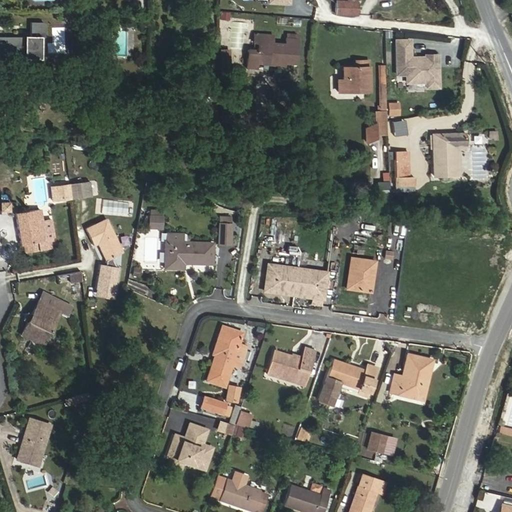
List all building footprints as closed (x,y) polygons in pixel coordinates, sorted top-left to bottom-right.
[(356,13),(356,2),(335,1),(335,13),(356,13)] [(40,59),(40,37),(44,37),(45,22),(30,22),(30,37),(0,36),(0,54),(23,54),(23,59),(40,59)] [(90,44),(91,27),(81,27),(81,44),(90,44)] [(295,63),(297,46),(285,45),(272,43),(273,36),(254,34),(253,42),(258,42),(257,50),(247,49),(246,67),(256,68),(256,63),(284,65),(284,62),(295,63)] [(396,40),(397,74),(406,73),(406,82),(426,81),(426,86),(438,86),(437,54),(425,54),(425,59),(410,60),(409,40),(396,40)] [(230,71),(229,50),(219,50),(220,71),(230,71)] [(368,86),(368,67),(355,67),(342,67),(342,79),(337,80),(337,91),(356,91),(356,87),(368,86)] [(386,111),(385,74),(378,74),(379,111),(386,111)] [(387,101),(387,115),(399,115),(399,101),(387,101)] [(386,134),(386,111),(379,111),(374,111),(374,123),(365,128),(366,141),(368,141),(375,139),(375,134),(386,134)] [(459,175),(458,149),(464,149),(464,133),(432,134),(434,175),(459,175)] [(408,176),(407,152),(395,152),(396,185),(413,185),(413,176),(408,176)] [(70,198),(68,184),(50,187),(52,200),(70,198)] [(99,200),(98,212),(119,214),(120,201),(99,200)] [(0,211),(10,211),(9,201),(0,201),(0,211)] [(56,247),(51,218),(42,220),(40,208),(15,212),(20,245),(23,245),(24,252),(56,247)] [(162,229),(162,215),(149,214),(146,228),(162,229)] [(123,252),(106,217),(85,227),(94,246),(97,244),(105,260),(123,252)] [(230,244),(230,223),(218,223),(217,244),(230,244)] [(357,235),(356,244),(374,245),(375,236),(357,235)] [(211,263),(212,242),(164,241),(164,267),(183,268),(183,262),(211,263)] [(392,259),(393,251),(385,250),(384,258),(392,259)] [(298,251),(297,263),(305,264),(307,252),(298,251)] [(373,275),(375,261),(350,257),(346,288),(366,291),(368,274),(373,275)] [(115,298),(118,266),(96,264),(93,296),(115,298)] [(264,290),(322,298),(324,288),(316,287),(318,271),(275,265),(273,281),(265,280),(264,290)] [(82,281),(80,271),(68,273),(70,283),(72,282),(82,281)] [(83,289),(82,281),(72,282),(73,291),(83,289)] [(48,334),(59,311),(38,300),(21,334),(29,338),(31,335),(35,337),(39,329),(48,334)] [(239,367),(246,346),(238,343),(242,332),(221,325),(212,353),(214,354),(206,380),(224,386),(231,364),(239,367)] [(42,345),(48,334),(39,329),(35,337),(31,335),(29,338),(42,345)] [(304,379),(313,350),(304,347),(301,357),(291,354),(291,356),(274,351),(269,368),(304,379)] [(417,398),(421,380),(426,381),(431,359),(406,353),(401,375),(393,374),(389,392),(417,398)] [(368,392),(376,368),(366,364),(364,370),(332,359),(318,400),(331,405),(339,381),(368,392)] [(304,379),(269,368),(267,373),(303,385),(304,379)] [(422,399),(426,381),(421,380),(417,398),(422,399)] [(236,401),(239,387),(228,385),(225,399),(236,401)] [(87,392),(63,398),(64,405),(89,399),(87,392)] [(222,413),(224,404),(225,403),(203,396),(200,406),(222,413)] [(227,415),(230,406),(224,404),(222,413),(227,415)] [(248,424),(251,415),(240,411),(236,424),(248,428),(249,425),(248,424)] [(41,455),(51,423),(28,417),(15,460),(26,463),(30,451),(41,455)] [(203,442),(208,427),(187,421),(182,435),(172,432),(162,465),(180,470),(182,464),(205,471),(213,445),(203,442)] [(245,438),(248,428),(237,426),(235,436),(245,438)] [(511,435),(511,429),(499,426),(498,432),(511,435)] [(306,441),(308,436),(306,435),(307,430),(300,427),(296,437),(306,441)] [(381,452),(384,442),(385,436),(371,433),(367,448),(381,452)] [(37,466),(41,455),(30,451),(26,463),(37,466)] [(259,492),(260,490),(244,485),(247,476),(232,471),(229,480),(216,475),(209,496),(253,511),(253,510),(259,492)] [(367,511),(375,491),(380,492),(383,482),(361,475),(348,511),(367,511)] [(306,511),(322,511),(330,490),(321,488),(319,495),(289,485),(283,504),(306,511)] [(52,497),(57,491),(51,486),(46,492),(52,497)] [(260,511),(266,494),(259,492),(253,510),(260,511)]
